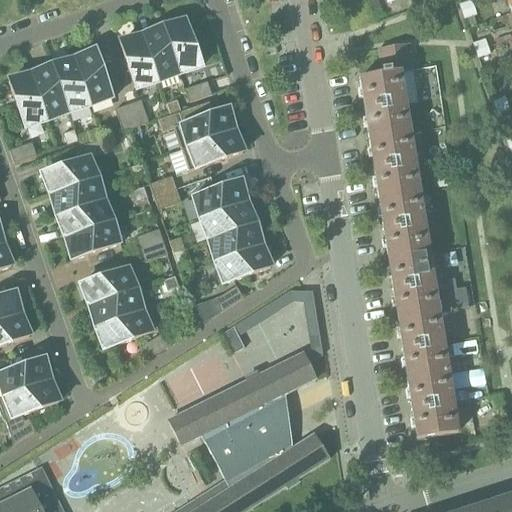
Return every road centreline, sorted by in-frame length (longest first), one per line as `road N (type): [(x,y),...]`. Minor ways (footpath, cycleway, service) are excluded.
road 1 (residential): [(281,170),(311,276),(96,405)]
road 2 (residential): [(384,506),(327,153)]
road 3 (residential): [(0,149),(96,405)]
road 4 (residential): [(281,170),(216,0)]
road 5 (residential): [(156,0),(0,57)]
road 6 (residential): [(327,153),(302,0)]
road 7 (residential): [(384,506),(511,465)]
